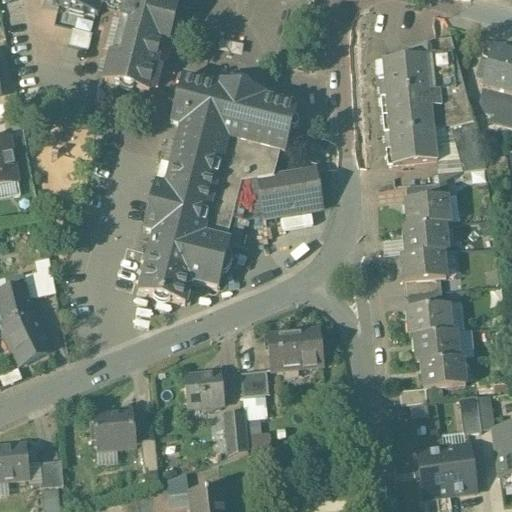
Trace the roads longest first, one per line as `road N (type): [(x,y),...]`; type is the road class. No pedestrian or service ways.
road 1 (residential): [(328,265),(304,287),(0,415)]
road 2 (residential): [(342,0),(349,202),(328,265)]
road 3 (residential): [(328,265),(356,312),(383,511)]
